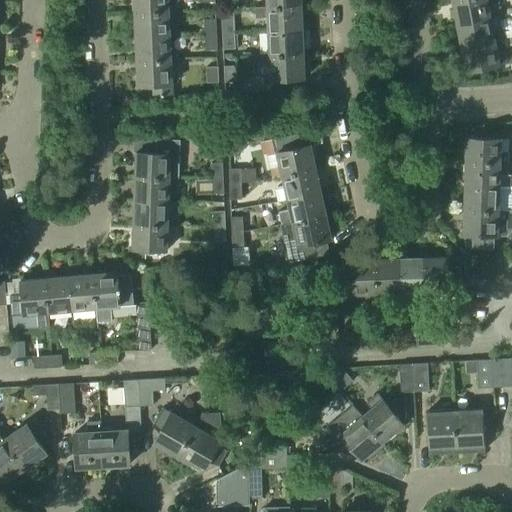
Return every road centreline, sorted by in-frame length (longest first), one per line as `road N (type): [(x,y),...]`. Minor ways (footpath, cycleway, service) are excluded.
road 1 (residential): [(431,106),(427,206),(397,224),(371,217),(345,110),(340,0)]
road 2 (residential): [(94,0),(99,179),(90,230),(54,240),(35,231),(26,191)]
road 3 (residential): [(511,501),(505,485),(488,477),(435,479),(421,483),(407,511)]
road 4 (residential): [(24,128),(29,0)]
road 5 (residential): [(163,511),(131,492),(75,494),(53,511)]
